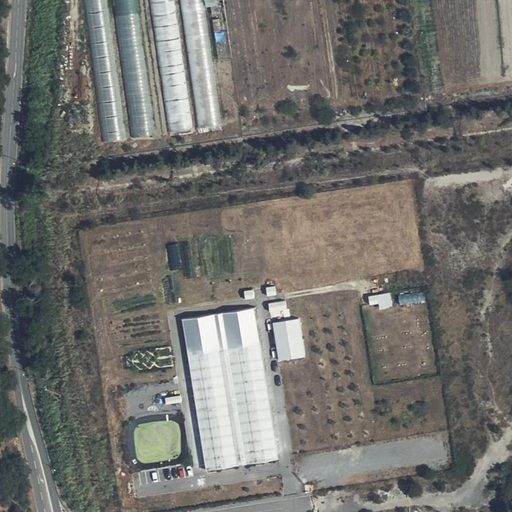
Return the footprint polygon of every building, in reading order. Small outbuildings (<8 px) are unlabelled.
[(108,0),(85,0),(99,105),(121,102),(108,0)] [(116,0),(133,136),(155,133),(138,0),(116,0)] [(175,0),(152,0),(157,50),(181,48),(175,0)] [(170,128),(192,126),(189,100),(170,103),(168,84),(165,85),(170,128)] [(371,303),(380,302),(380,307),(394,306),(392,291),(370,294),(371,303)] [(288,299),(270,302),(273,319),(290,316),(288,299)] [(254,308),(182,320),(206,470),(278,458),(254,308)] [(302,317),(275,320),(279,358),(306,356),(302,317)]
